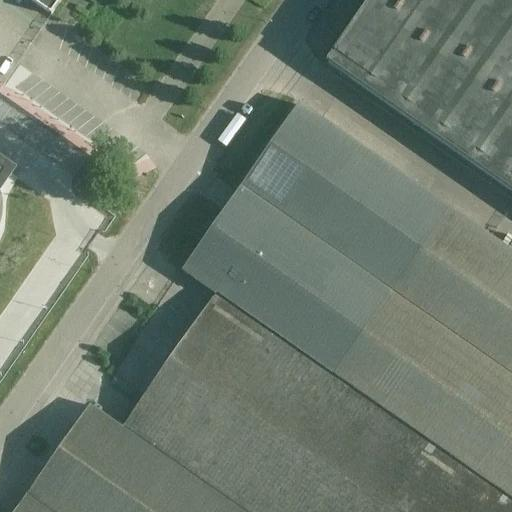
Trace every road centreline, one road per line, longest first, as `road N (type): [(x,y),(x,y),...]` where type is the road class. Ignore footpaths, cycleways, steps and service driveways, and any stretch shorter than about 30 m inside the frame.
road 1 (unclassified): [(0,435),(303,0)]
road 2 (unknown): [(265,54),(510,217)]
